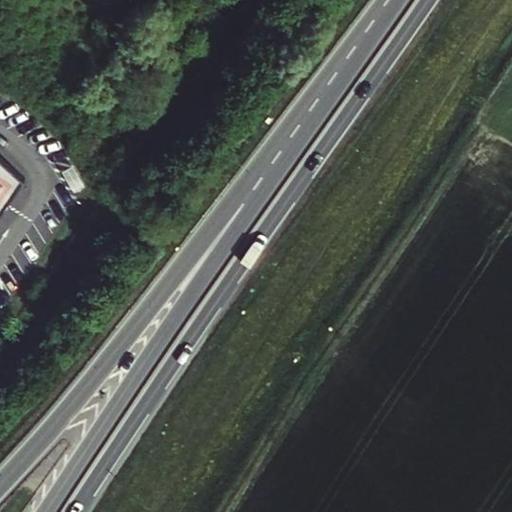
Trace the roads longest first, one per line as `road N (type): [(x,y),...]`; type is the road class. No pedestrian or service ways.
road 1 (trunk): [(393,0),(78,398),(0,484)]
road 2 (trunk): [(74,511),(427,0)]
road 3 (trunk): [(397,0),(46,511)]
